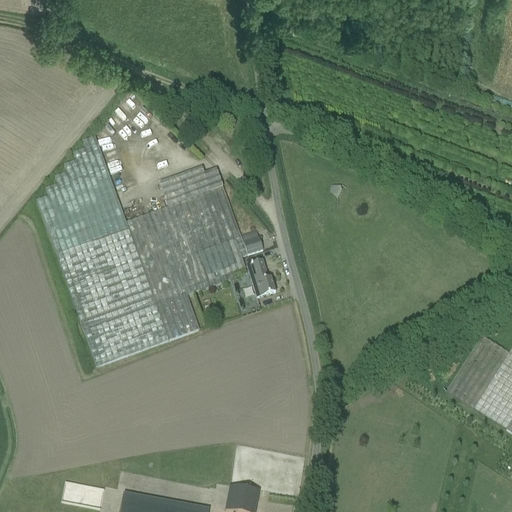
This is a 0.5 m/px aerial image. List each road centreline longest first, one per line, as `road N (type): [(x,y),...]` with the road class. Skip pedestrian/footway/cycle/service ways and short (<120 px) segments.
road 1 (residential): [(304,511),(319,403),(265,120)]
road 2 (residential): [(265,120),(375,167),(511,260)]
road 3 (track): [(261,110),(141,73),(50,22),(56,0)]
road 4 (track): [(319,403),(511,293)]
road 5 (track): [(283,231),(141,73)]
road 6 (unclassified): [(265,120),(251,0)]
